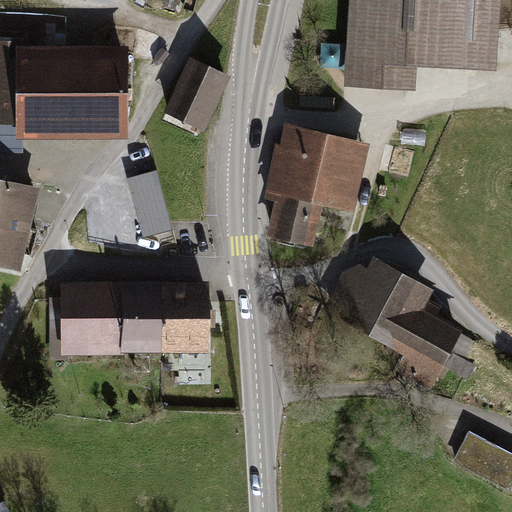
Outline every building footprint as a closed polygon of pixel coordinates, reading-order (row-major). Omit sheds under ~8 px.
[(179,0),(164,0),(163,5),(177,9),(179,0)] [(500,0),(348,0),(343,85),(414,90),(416,65),(496,71),(500,0)] [(17,45),(17,40),(0,39),(0,122),(17,123),(17,137),(24,137),(129,137),(129,45),(17,45)] [(345,45),(320,43),(319,67),(343,69),(345,45)] [(232,75),(191,56),(165,112),(206,131),(232,75)] [(0,151),(24,152),(24,137),(17,137),(17,123),(0,122),(0,151)] [(279,144),(275,143),(263,198),(274,201),(266,236),(312,246),(315,233),(322,234),(326,217),(320,215),(322,204),(353,212),(369,142),(284,123),(279,144)] [(157,170),(128,178),(144,238),(173,230),(157,170)] [(41,187),(0,177),(0,265),(22,270),(41,187)] [(366,335),(401,272),(372,256),(366,267),(358,263),(343,272),(321,311),(366,335)] [(401,272),(366,335),(403,355),(394,371),(430,390),(437,377),(442,380),(449,369),(469,379),(476,365),(450,351),(462,329),(436,315),(441,306),(428,299),(433,289),(401,272)] [(125,352),(163,351),(162,281),(62,282),(62,298),(50,298),(50,360),(70,359),(70,355),(125,354),(125,352)] [(212,281),(162,281),(163,351),(212,351),(212,281)] [(511,487),(511,453),(469,431),(452,462),(510,492),(511,487)]
